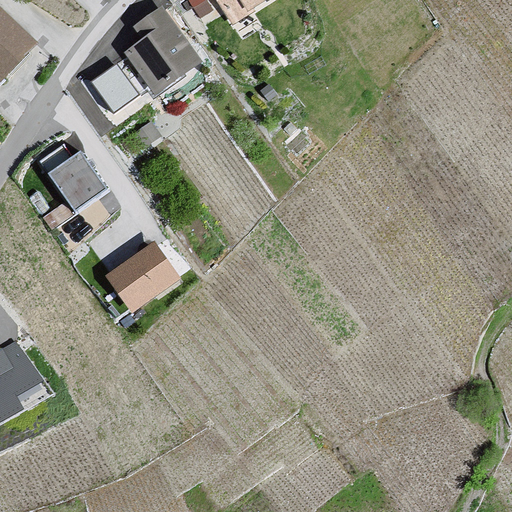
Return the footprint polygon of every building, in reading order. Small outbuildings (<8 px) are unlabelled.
[(209,0),(227,29),(246,19),(244,15),(266,0),(209,0)] [(0,81),(1,82),(37,43),(0,8),(0,81)] [(117,54),(149,102),(194,67),(156,12),(126,32),(119,37),(125,48),(117,54)] [(109,63),(83,80),(106,113),(131,95),(109,63)] [(48,165),(70,154),(64,145),(43,156),(48,165)] [(84,153),(50,176),(77,213),(110,190),(84,153)] [(154,243),(106,275),(131,311),(179,278),(154,243)] [(0,423),(54,392),(16,341),(0,350),(0,423)]
